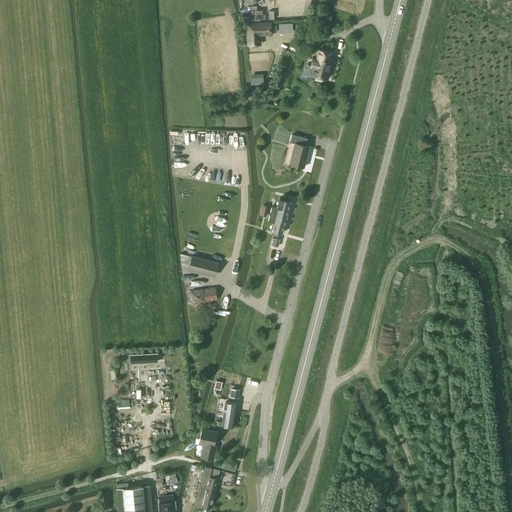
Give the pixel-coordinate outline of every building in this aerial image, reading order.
[(252,16),(242,16),(242,21),(266,20),(266,15),(263,15),(263,11),(252,12),(252,16)] [(247,46),(256,46),(256,31),(271,31),(271,22),(246,23),(247,46)] [(333,53),(319,49),(312,74),(328,79),(334,59),(332,59),(333,53)] [(309,139),(293,134),(291,142),(296,144),(291,164),(305,167),(311,147),(307,146),(309,139)] [(273,206),(271,213),(288,217),(292,201),(289,200),(282,198),(281,198),(278,207),(273,206)] [(271,213),(269,221),(274,223),(272,230),(273,230),(275,231),(280,232),(284,233),(288,217),(271,213)] [(280,239),(274,237),(272,245),(278,247),(280,239)] [(147,353),(122,355),(123,363),(148,361),(147,353)] [(231,394),(230,396),(239,398),(240,391),(240,389),(234,388),(232,388),(231,394)] [(223,419),(222,425),(233,426),(235,411),(230,411),(230,405),(223,405),(223,409),(218,408),(217,418),(223,419)] [(218,431),(203,427),(199,442),(204,443),(201,456),(211,459),(218,431)] [(204,466),(195,505),(196,505),(202,506),(211,508),(216,488),(214,487),(217,479),(208,476),(210,468),(204,466)] [(145,511),(143,486),(123,488),(125,511),(145,511)] [(175,511),(175,502),(159,504),(160,511),(175,511)]
